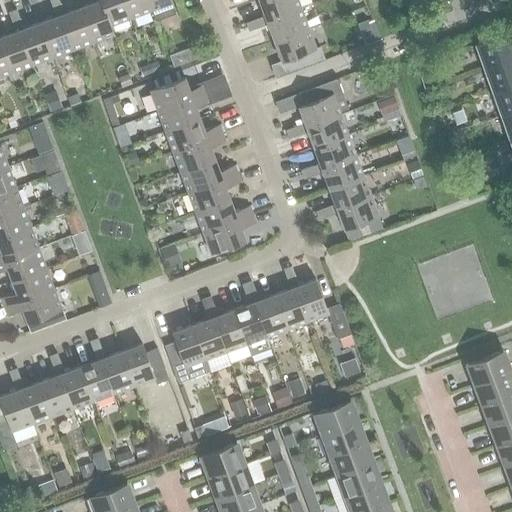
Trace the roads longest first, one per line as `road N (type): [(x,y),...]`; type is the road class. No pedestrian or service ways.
road 1 (residential): [(206,0),(292,235),(284,248),(0,351)]
road 2 (residential): [(428,381),(475,511)]
